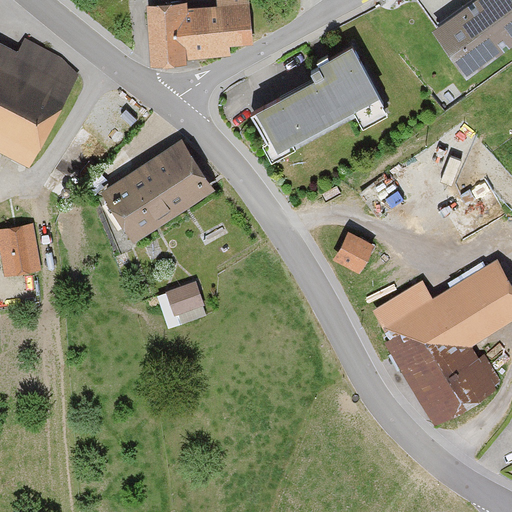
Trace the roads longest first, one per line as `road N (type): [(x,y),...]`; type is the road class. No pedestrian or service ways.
road 1 (residential): [(511,509),(398,425),(303,262),(230,162),(168,105)]
road 2 (residential): [(168,105),(345,0)]
road 3 (residential): [(168,105),(31,0)]
